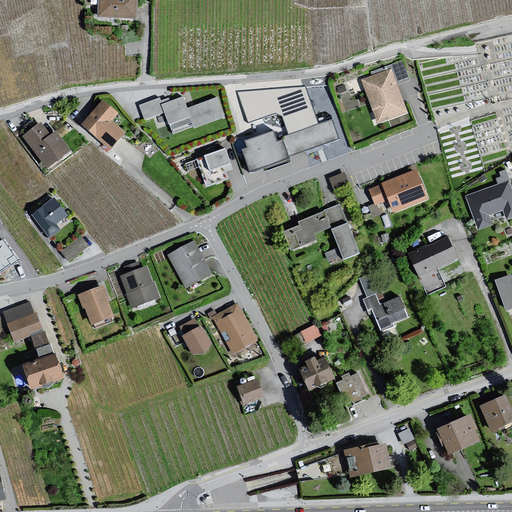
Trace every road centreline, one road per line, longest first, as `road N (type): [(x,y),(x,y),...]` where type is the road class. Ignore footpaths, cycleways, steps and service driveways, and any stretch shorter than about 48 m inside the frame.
road 1 (residential): [(0,113),(111,87),(335,68),(511,21)]
road 2 (residential): [(205,221),(268,188),(437,124)]
road 3 (residential): [(307,448),(279,362),(205,221)]
road 4 (residential): [(511,373),(307,448)]
road 5 (residential): [(0,290),(72,273),(205,221)]
road 6 (residential): [(307,448),(186,494),(181,511)]
